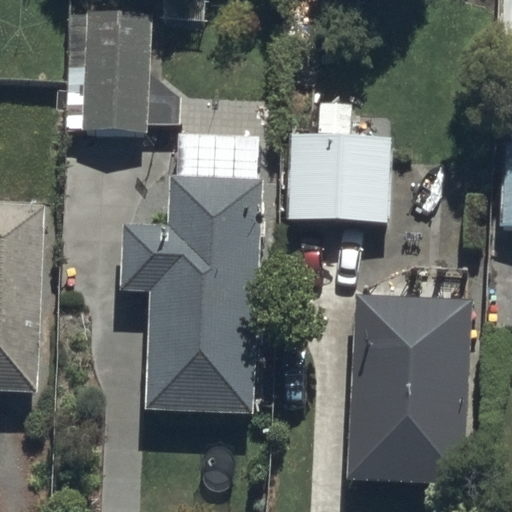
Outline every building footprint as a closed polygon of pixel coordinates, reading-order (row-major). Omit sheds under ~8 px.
[(150,107),(153,35),(77,31),(72,146),(147,149),(148,136),(173,137),(174,108),(150,107)] [(395,159),(352,157),(354,113),(320,112),(318,156),(293,155),(290,239),(391,243),(395,159)] [(511,153),(505,154),(503,235),(511,235),(511,153)] [(150,429),(254,435),(265,204),(260,204),(262,159),(185,155),(183,204),(172,203),(170,250),(130,248),(127,315),(156,316),(150,429)] [(0,226),(0,413),(42,414),(46,227),(0,226)] [(466,511),(476,325),(468,325),(470,286),(370,281),(368,320),(362,320),(353,507),(466,511)]
